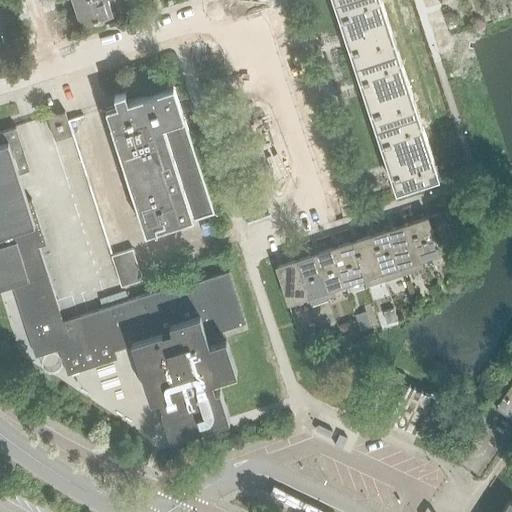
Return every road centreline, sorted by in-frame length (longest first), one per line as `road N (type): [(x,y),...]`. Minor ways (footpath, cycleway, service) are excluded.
road 1 (residential): [(0,80),(228,5)]
road 2 (residential): [(301,214),(228,5)]
road 3 (tertiary): [(109,511),(0,442)]
